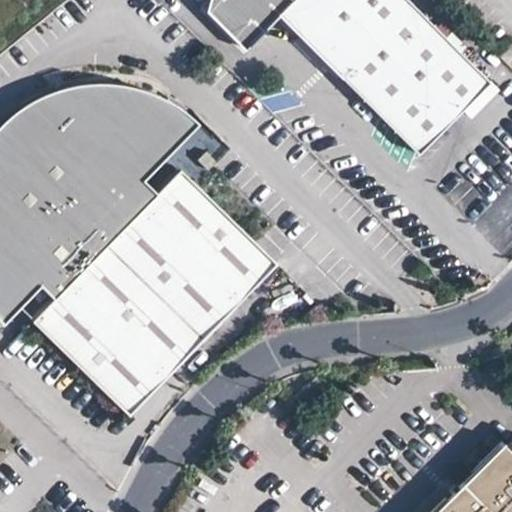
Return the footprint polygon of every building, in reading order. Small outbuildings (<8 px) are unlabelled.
[(441,36),(403,0),(218,0),(209,21),(248,59),(282,24),(297,8),(363,70),(348,86),(424,160),(494,87),(450,45),(441,36)] [(282,24),(348,86),(363,70),(297,8),(282,24)] [(445,30),(441,36),(450,45),(456,40),(445,30)] [(0,307),(61,245),(69,238),(78,247),(71,255),(64,263),(77,276),(57,297),(34,321),(133,415),(181,365),(278,262),(182,169),(158,194),(141,210),(116,186),(133,169),(190,113),(182,107),(174,102),(159,94),(146,90),(128,85),(113,84),(98,84),(85,84),(66,87),(53,91),(35,99),(17,111),(6,121),(0,126),(0,307)] [(158,194),(133,169),(116,186),(141,210),(158,194)] [(57,297),(77,276),(64,263),(44,284),(57,297)] [(310,406),(332,384),(323,376),(301,398),(310,406)] [(511,511),(511,443),(466,490),(460,484),(431,511),(511,511)]
